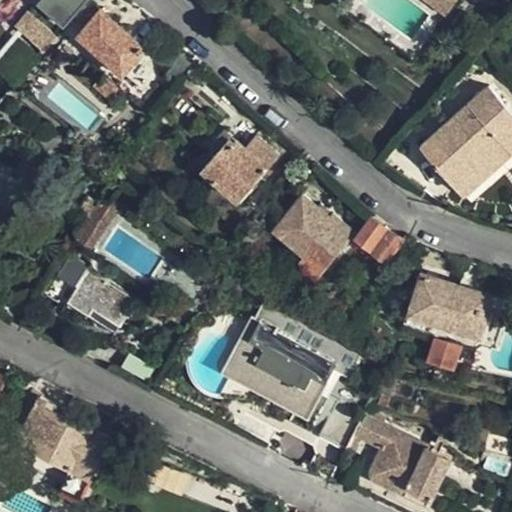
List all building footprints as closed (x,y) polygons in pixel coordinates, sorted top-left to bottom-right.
[(70,25),(91,0),(50,0),(46,5),(70,25)] [(98,15),(81,35),(125,73),(164,28),(132,0),(95,0),(91,4),(99,12),(98,15)] [(428,0),(448,14),(455,4),(450,0),(428,0)] [(56,33),(27,9),(14,25),(43,50),(56,33)] [(492,40),(492,45),(493,47),(495,49),(498,50),(502,49),(503,46),(504,44),(504,41),(501,38),(498,37),(494,37),(492,40)] [(192,61),(182,53),(171,65),(181,74),(192,61)] [(149,54),(121,87),(122,87),(143,106),(171,74),(149,54)] [(21,81),(37,63),(28,56),(11,75),(21,81)] [(111,100),(122,87),(121,87),(107,74),(96,86),(111,100)] [(511,112),(489,87),(424,144),(467,193),(511,153),(511,112)] [(218,153),(205,168),(241,198),(279,154),(258,136),(248,147),(239,138),(237,140),(226,130),(217,140),(216,143),(215,146),(218,153)] [(304,195),(276,230),(306,254),(302,260),(320,274),(356,232),(334,213),(331,217),(304,195)] [(97,249),(118,213),(99,201),(93,213),(77,237),(97,249)] [(373,217),(363,232),(377,243),(389,228),(373,217)] [(255,220),(243,236),(255,244),(266,228),(255,220)] [(373,248),(377,243),(363,232),(358,237),(373,248)] [(243,236),(236,246),(247,254),(255,244),(243,236)] [(75,285),(88,264),(72,255),(59,275),(75,285)] [(88,264),(75,285),(77,286),(69,300),(90,314),(94,308),(122,326),(138,299),(103,276),(109,264),(97,256),(91,266),(88,264)] [(426,272),(414,311),(483,333),(495,294),(426,272)] [(34,305),(18,297),(10,312),(25,321),(34,305)] [(118,332),(122,326),(94,308),(90,314),(118,332)] [(291,392),(285,403),(310,416),(337,363),(254,318),(231,359),(291,392)] [(425,363),(454,372),(462,345),(433,337),(425,363)] [(225,371),(285,403),(291,392),(231,359),(225,371)] [(392,396),(385,393),(380,403),(388,406),(392,396)] [(80,495),(110,435),(52,406),(54,403),(39,395),(25,425),(23,430),(23,435),(26,440),(72,463),(61,484),(80,495)] [(361,415),(337,403),(320,436),(344,449),(361,415)] [(401,511),(428,511),(432,505),(416,498),(419,490),(435,498),(453,459),(366,417),(357,435),(364,439),(383,448),(373,470),(374,476),(380,480),(370,498),(384,505),(391,501),(400,504),(401,511)] [(357,451),(364,439),(357,435),(351,448),(357,451)] [(432,505),(435,498),(419,490),(416,498),(432,505)]
